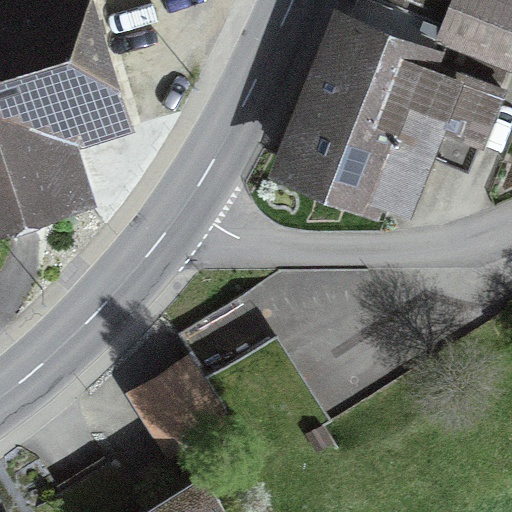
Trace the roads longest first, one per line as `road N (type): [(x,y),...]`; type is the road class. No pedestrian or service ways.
road 1 (residential): [(511,225),(435,243),(319,247),(251,240),(182,210)]
road 2 (secondary): [(0,396),(63,345),(182,210)]
road 3 (secondary): [(182,210),(291,0)]
